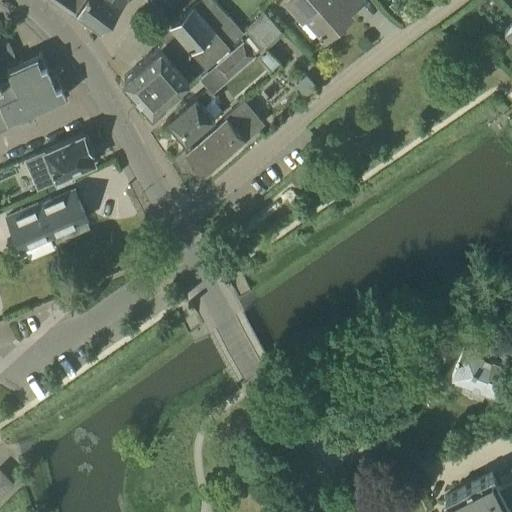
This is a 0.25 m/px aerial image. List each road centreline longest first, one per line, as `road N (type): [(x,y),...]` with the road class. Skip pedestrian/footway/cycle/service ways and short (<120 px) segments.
road 1 (residential): [(177,225),(303,117),(460,0)]
road 2 (unclassified): [(0,359),(37,355),(190,258)]
road 3 (unclassified): [(177,225),(105,95)]
road 4 (unclassified): [(323,511),(259,381)]
road 5 (unclassified): [(258,379),(190,258)]
